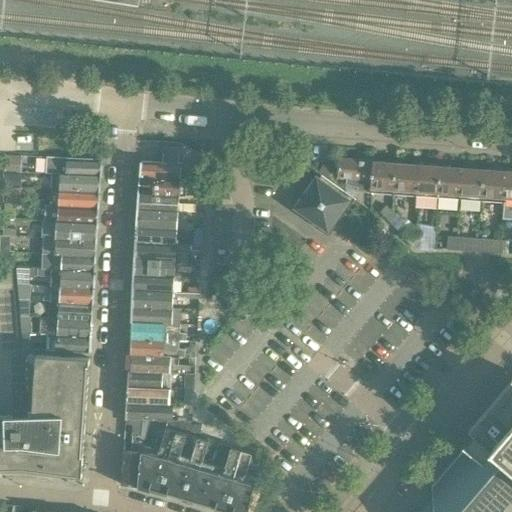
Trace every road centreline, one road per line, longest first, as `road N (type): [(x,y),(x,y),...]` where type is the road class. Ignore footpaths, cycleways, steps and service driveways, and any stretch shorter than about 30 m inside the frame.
road 1 (residential): [(103,502),(126,104)]
road 2 (residential): [(126,104),(511,149)]
